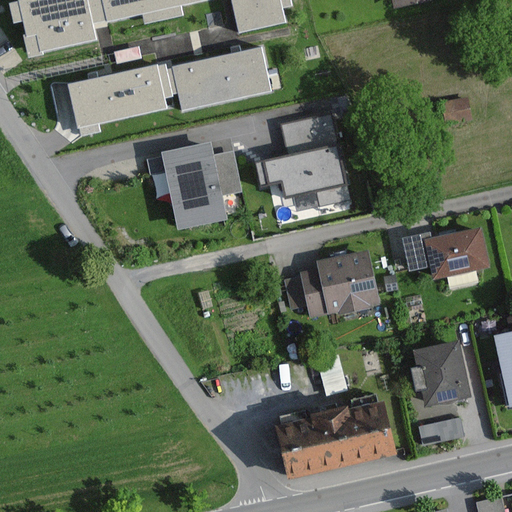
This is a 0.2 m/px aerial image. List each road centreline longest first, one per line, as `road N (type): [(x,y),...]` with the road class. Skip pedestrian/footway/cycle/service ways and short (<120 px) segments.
road 1 (residential): [(121,278),(511,194)]
road 2 (residential): [(121,278),(261,473),(274,511)]
road 3 (residential): [(0,95),(121,278)]
road 4 (secondary): [(511,459),(322,501)]
